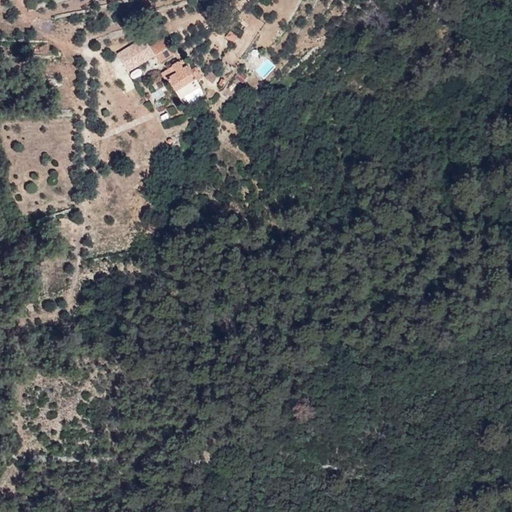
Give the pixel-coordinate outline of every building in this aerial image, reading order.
[(159,61),(175,52),(165,35),(149,45),(156,56),(159,61)] [(144,36),(116,52),(128,72),(156,56),(144,36)] [(168,75),(167,73),(186,62),(183,57),(161,70),(165,77),(168,75)] [(193,71),(190,68),(186,62),(167,73),(168,75),(177,91),(180,96),(199,83),(193,71)] [(198,97),(200,94),(202,90),(203,90),(199,83),(180,96),(184,103),(189,101),(191,100),(195,99),(198,97)]
